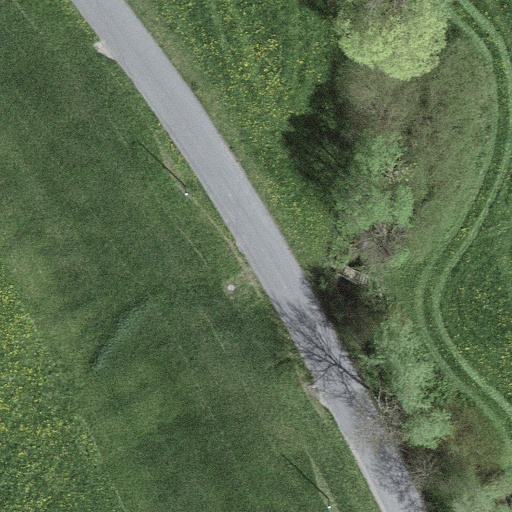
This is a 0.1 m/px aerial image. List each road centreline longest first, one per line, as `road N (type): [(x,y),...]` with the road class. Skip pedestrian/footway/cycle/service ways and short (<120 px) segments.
road 1 (unclassified): [(100,0),(227,181),(404,511)]
road 2 (track): [(0,342),(99,511)]
